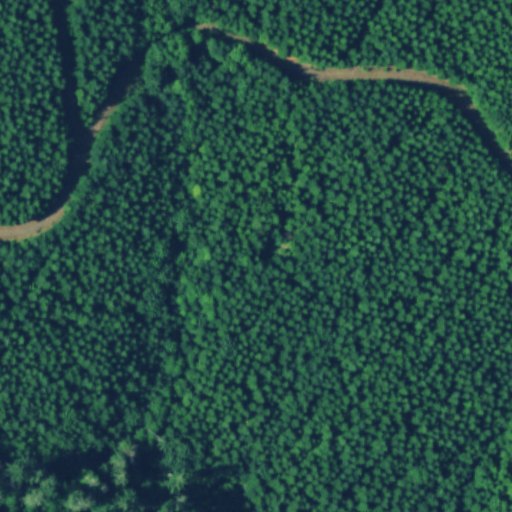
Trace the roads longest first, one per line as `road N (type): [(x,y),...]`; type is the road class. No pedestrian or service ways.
road 1 (track): [(58,0),(75,157),(141,50),(175,27),(198,27),(307,74),(410,76),(434,84),(477,118),(511,172)]
road 2 (track): [(75,157),(51,216),(34,229),(0,233)]
